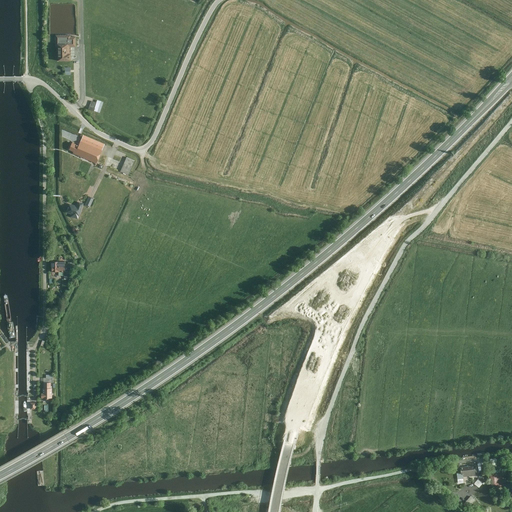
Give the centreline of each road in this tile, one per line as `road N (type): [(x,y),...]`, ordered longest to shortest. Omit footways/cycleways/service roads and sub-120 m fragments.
road 1 (track): [(511,120),(406,239),(365,316),(322,433),(315,511)]
road 2 (unclassified): [(97,511),(511,455)]
road 3 (primary): [(245,318),(429,163),(505,85)]
road 4 (unclassified): [(220,0),(146,148),(100,134),(45,84),(23,78)]
road 5 (primary): [(0,475),(245,318)]
road 6 (primary): [(505,85),(387,233),(342,309)]
road 7 (primary): [(342,309),(288,443),(273,511)]
